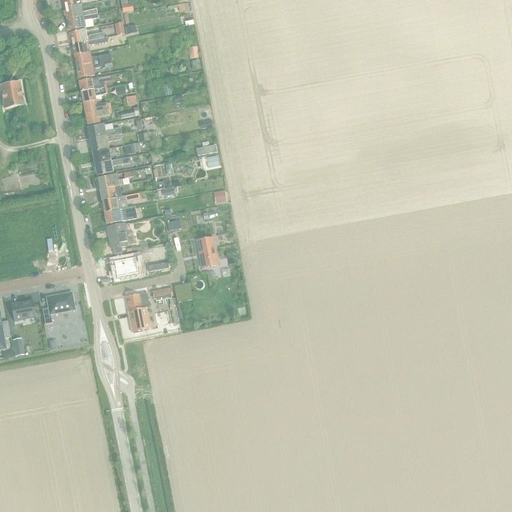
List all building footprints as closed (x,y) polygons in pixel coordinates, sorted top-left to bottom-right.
[(62,0),(64,9),(81,6),(79,0),(62,0)] [(178,6),(179,13),(185,11),(185,12),(190,11),(188,3),(178,6)] [(123,14),(133,12),(132,4),(122,6),(123,14)] [(96,10),(90,11),(85,12),(85,13),(82,13),(81,6),(64,9),(67,20),(97,14),(96,10)] [(97,14),(67,20),(69,32),(85,28),(93,27),(92,20),(98,19),(97,14)] [(125,35),(122,23),(115,25),(117,36),(125,35)] [(126,28),(125,28),(126,35),(137,33),(135,26),(126,28)] [(88,37),(87,39),(85,30),(69,33),(71,45),(104,39),(103,34),(88,37)] [(195,46),(194,38),(192,38),(192,36),(187,37),(188,47),(195,46)] [(74,56),(90,53),(88,46),(89,46),(96,45),(107,43),(107,38),(104,39),(71,45),(74,56)] [(197,48),(188,49),(190,60),(198,59),(197,48)] [(107,56),(93,58),(91,58),(90,53),(74,56),(78,80),(94,77),(93,70),(96,69),(95,69),(102,67),(102,69),(113,67),(117,66),(116,61),(108,62),(107,56)] [(81,93),(106,88),(106,86),(104,86),(103,83),(93,85),(91,79),(79,82),(81,93)] [(24,106),(20,82),(1,86),(5,110),(24,106)] [(115,88),(117,97),(126,95),(124,87),(115,88)] [(108,94),(107,91),(106,88),(81,93),(83,104),(101,100),(100,96),(108,94)] [(183,103),(182,96),(174,97),(175,104),(183,103)] [(137,105),(136,97),(126,98),(127,107),(137,105)] [(109,104),(102,106),(101,100),(83,104),(85,115),(111,110),(109,104)] [(121,119),(139,116),(138,108),(133,109),(134,111),(120,114),(121,119)] [(111,110),(85,115),(87,126),(100,124),(99,118),(110,116),(109,113),(111,113),(111,110)] [(211,122),(201,124),(202,130),(212,128),(211,122)] [(121,129),(114,130),(105,132),(104,125),(88,128),(90,141),(119,135),(122,134),(121,129)] [(156,140),(155,132),(143,134),(144,142),(156,140)] [(92,152),(109,149),(107,143),(120,141),(119,135),(90,141),(92,152)] [(130,150),(131,154),(139,153),(137,144),(130,145),(130,150)] [(206,147),(196,149),(198,157),(208,155),(217,153),(215,146),(206,147)] [(94,164),(111,161),(110,155),(116,153),(115,148),(109,149),(92,152),(94,164)] [(219,167),(217,156),(208,158),(210,169),(219,167)] [(123,164),(123,166),(131,164),(130,158),(122,160),(122,159),(120,160),(111,161),(94,164),(97,177),(113,173),(112,167),(123,164)] [(99,190),(119,186),(122,186),(129,184),(128,179),(133,178),(132,172),(124,174),(125,180),(123,180),(119,181),(118,175),(97,179),(99,190)] [(163,183),(156,184),(157,191),(164,189),(163,183)] [(113,200),(113,199),(112,194),(115,193),(120,192),(119,186),(99,190),(102,202),(113,200)] [(170,197),(169,190),(162,191),(163,198),(170,197)] [(224,191),(214,193),(216,203),(226,201),(224,191)] [(119,210),(118,204),(140,199),(139,194),(113,199),(113,200),(102,202),(104,213),(119,210)] [(104,213),(106,225),(121,222),(130,221),(137,220),(134,208),(119,210),(104,213)] [(179,222),(167,224),(169,232),(181,230),(179,222)] [(47,233),(40,235),(43,250),(52,249),(51,242),(59,240),(56,224),(46,226),(47,233)] [(124,224),(107,228),(111,250),(113,249),(114,255),(123,254),(121,248),(129,246),(136,245),(133,233),(126,234),(124,224)] [(31,228),(21,230),(24,247),(32,245),(33,252),(43,250),(40,235),(32,236),(31,228)] [(14,236),(4,238),(7,257),(18,255),(14,236)] [(218,266),(213,239),(197,242),(202,269),(218,266)] [(174,246),(176,255),(184,253),(182,245),(174,246)] [(169,255),(162,257),(163,264),(171,262),(169,255)] [(117,279),(139,275),(136,258),(113,263),(117,279)] [(163,290),(154,292),(155,300),(166,298),(172,296),(171,289),(163,290)] [(75,310),(71,294),(47,299),(49,309),(42,310),(45,325),(52,324),(51,315),(75,310)] [(147,294),(126,298),(133,334),(135,333),(135,334),(141,333),(140,332),(146,331),(145,324),(149,323),(146,308),(150,308),(147,294)] [(171,312),(174,325),(179,324),(175,305),(176,305),(175,298),(172,299),(172,300),(170,301),(170,305),(169,305),(170,309),(171,308),(171,310),(170,310),(170,312),(171,312)] [(11,305),(14,322),(36,318),(33,301),(11,305)] [(168,305),(156,308),(158,316),(170,314),(168,305)] [(0,314),(0,350),(6,350),(5,339),(11,338),(8,321),(1,323),(0,314)] [(21,339),(13,341),(16,357),(24,355),(21,339)] [(15,358),(13,350),(6,352),(7,359),(15,358)]
